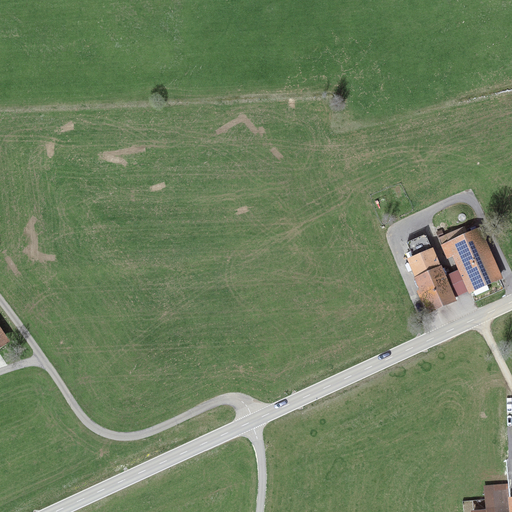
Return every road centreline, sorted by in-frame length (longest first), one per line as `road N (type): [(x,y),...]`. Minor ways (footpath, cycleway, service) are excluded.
road 1 (residential): [(249,420),(228,404),(150,436),(103,432),(0,296)]
road 2 (secondary): [(511,299),(249,420)]
road 3 (secondary): [(249,420),(53,511)]
